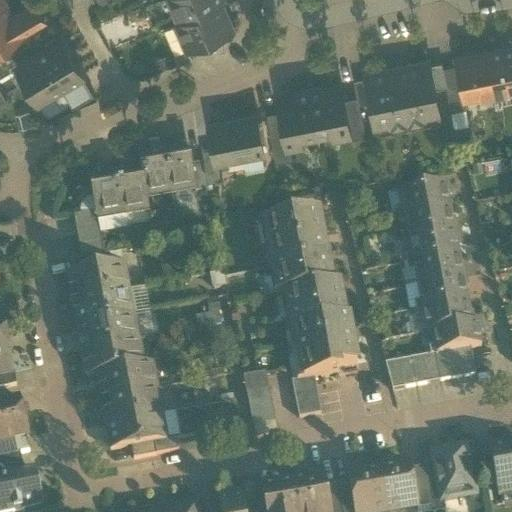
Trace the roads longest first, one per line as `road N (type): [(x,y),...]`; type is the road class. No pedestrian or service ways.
road 1 (residential): [(511,411),(80,501)]
road 2 (residential): [(80,501),(23,200),(30,160)]
road 3 (residential): [(304,35),(511,1)]
road 4 (residential): [(128,112),(304,35)]
road 5 (residential): [(68,0),(128,112)]
